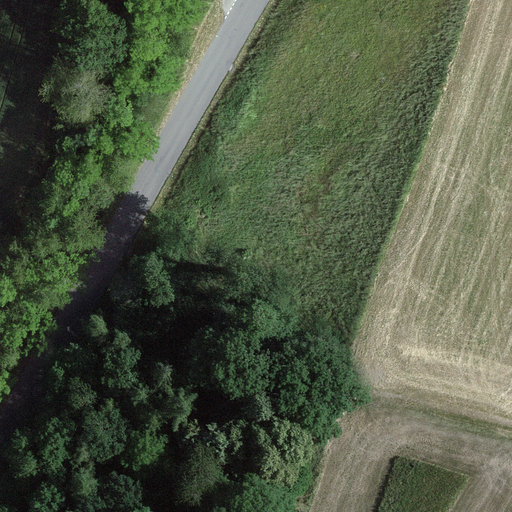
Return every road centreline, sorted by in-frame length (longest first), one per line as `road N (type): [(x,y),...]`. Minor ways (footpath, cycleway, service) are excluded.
road 1 (tertiary): [(0,442),(252,0)]
road 2 (track): [(0,278),(53,141),(88,0)]
